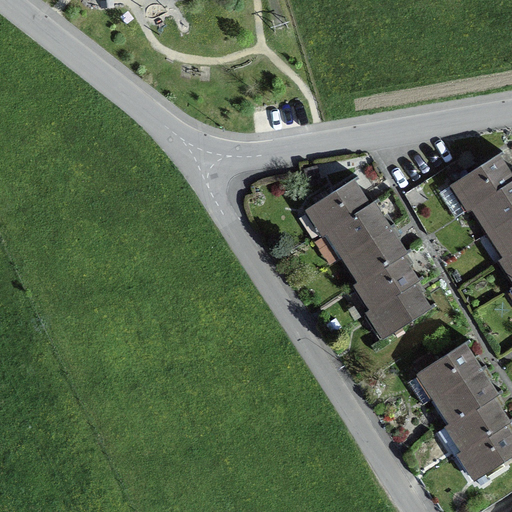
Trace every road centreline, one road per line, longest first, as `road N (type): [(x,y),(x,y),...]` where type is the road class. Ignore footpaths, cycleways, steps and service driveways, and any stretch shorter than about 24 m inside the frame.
road 1 (residential): [(203,156),(209,190),(410,511)]
road 2 (residential): [(203,156),(276,152),(511,110)]
road 3 (residential): [(10,0),(203,156)]
